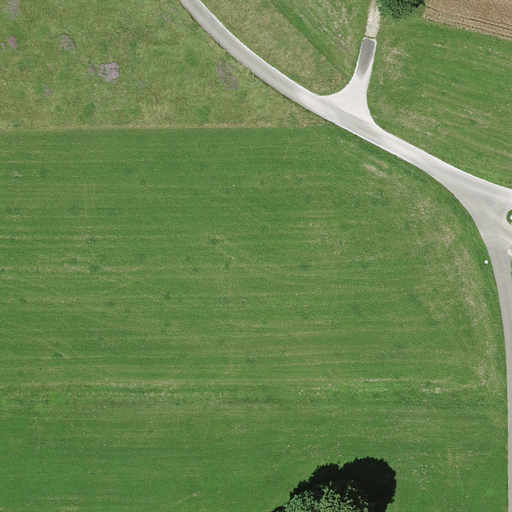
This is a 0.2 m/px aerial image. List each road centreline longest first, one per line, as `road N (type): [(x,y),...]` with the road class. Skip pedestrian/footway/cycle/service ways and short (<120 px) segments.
road 1 (track): [(193,0),(291,90),(450,174),(478,200),(502,263),(511,337)]
road 2 (track): [(353,120),(381,0)]
